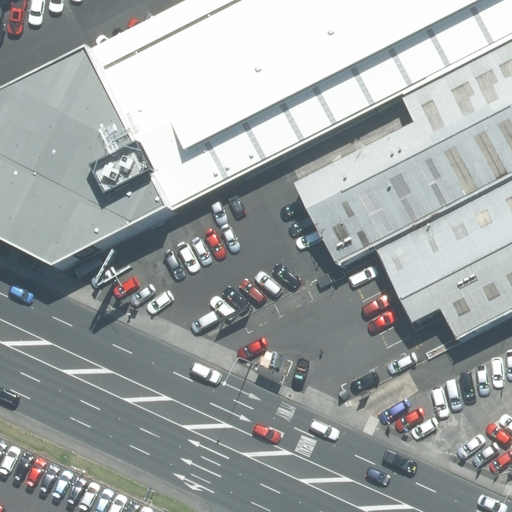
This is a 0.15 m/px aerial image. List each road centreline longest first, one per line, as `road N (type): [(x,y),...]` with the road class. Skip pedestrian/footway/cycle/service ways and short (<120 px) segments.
road 1 (secondary): [(0,293),(480,511)]
road 2 (secondary): [(302,511),(0,369)]
